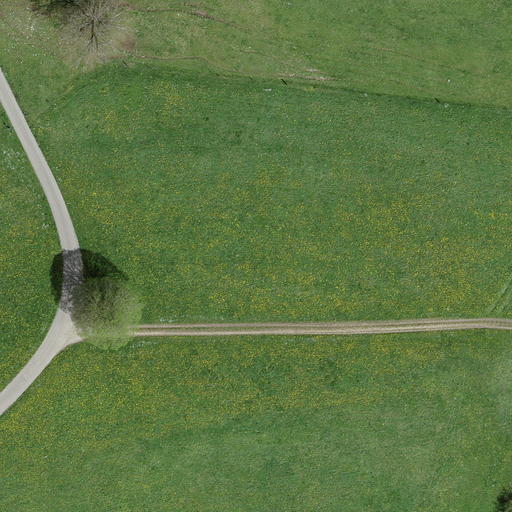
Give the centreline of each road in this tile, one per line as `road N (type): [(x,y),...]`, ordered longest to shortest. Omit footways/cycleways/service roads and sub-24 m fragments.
road 1 (track): [(60,327),(511,322)]
road 2 (unclassified): [(0,402),(29,374),(70,300),(59,219),(0,88)]
